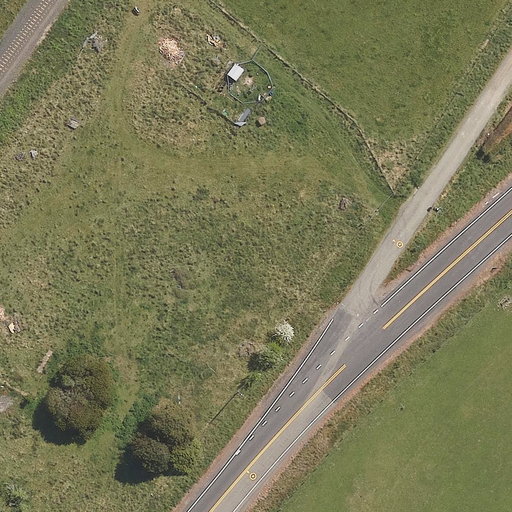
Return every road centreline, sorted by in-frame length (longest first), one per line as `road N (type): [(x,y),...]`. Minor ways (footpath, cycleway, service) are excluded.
road 1 (unclassified): [(511,51),(353,309),(342,368)]
road 2 (unclassified): [(342,368),(511,211)]
road 3 (unclassified): [(209,511),(342,368)]
